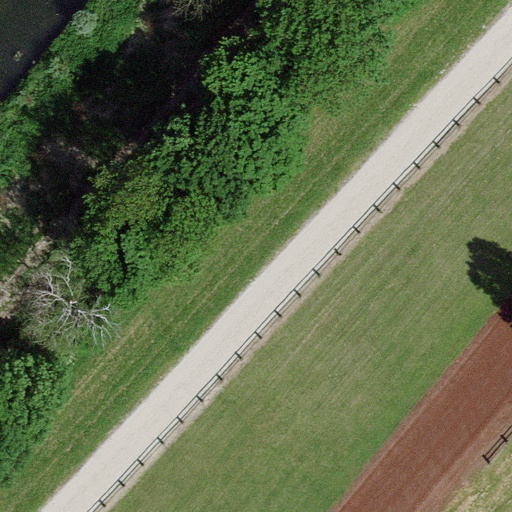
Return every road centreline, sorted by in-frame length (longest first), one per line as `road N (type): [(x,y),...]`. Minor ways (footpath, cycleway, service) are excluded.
road 1 (track): [(511,33),(64,511)]
road 2 (track): [(0,293),(263,0)]
road 3 (track): [(511,365),(392,511)]
